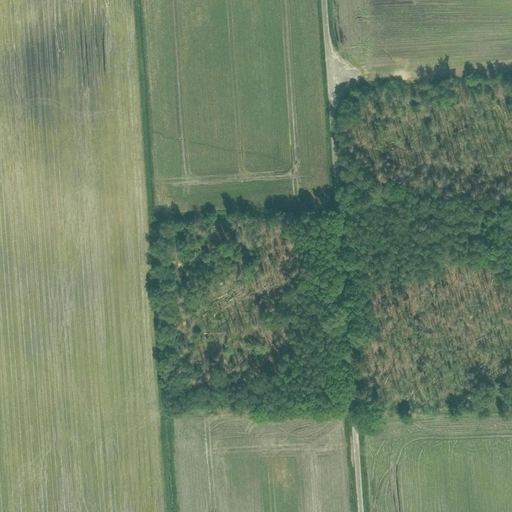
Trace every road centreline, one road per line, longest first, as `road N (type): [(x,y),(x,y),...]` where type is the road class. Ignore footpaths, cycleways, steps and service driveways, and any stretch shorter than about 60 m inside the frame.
road 1 (unclassified): [(361,511),(324,0)]
road 2 (track): [(353,407),(173,415)]
